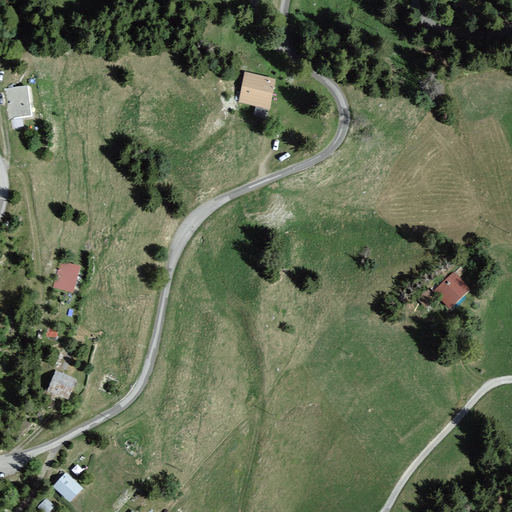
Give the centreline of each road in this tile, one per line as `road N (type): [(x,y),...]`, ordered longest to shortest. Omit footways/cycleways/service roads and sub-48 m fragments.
road 1 (track): [(286,0),(291,51),(337,101),(327,149),(219,202),(181,240),(142,382),(115,412),(70,439),(0,463)]
road 2 (track): [(511,382),(487,389),(384,511)]
